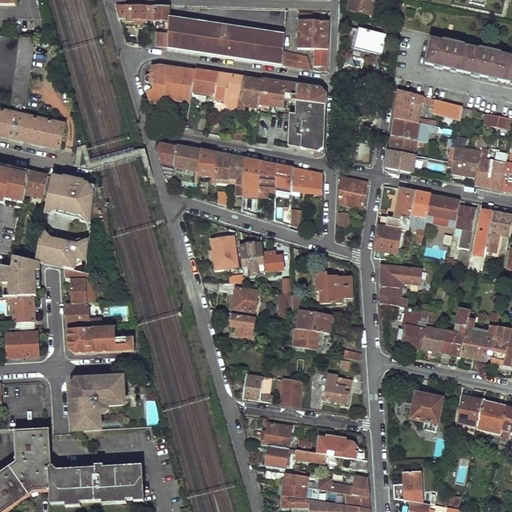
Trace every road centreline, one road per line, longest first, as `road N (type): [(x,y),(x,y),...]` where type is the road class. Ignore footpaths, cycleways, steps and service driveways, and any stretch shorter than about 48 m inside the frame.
road 1 (residential): [(126,59),(153,55),(335,80)]
road 2 (residential): [(169,204),(228,406)]
road 3 (residential): [(147,129),(332,165)]
road 4 (residential): [(331,248),(169,204)]
road 5 (residential): [(228,406),(376,427)]
road 6 (residential): [(376,176),(390,88),(335,80)]
road 7 (residential): [(373,359),(511,388)]
road 8 (residential): [(376,176),(511,203)]
road 9 (residential): [(336,4),(201,0)]
road 10 (residential): [(511,98),(429,78),(416,71),(412,48)]
